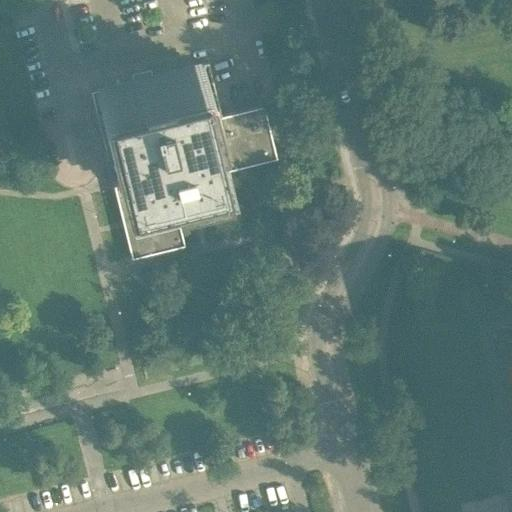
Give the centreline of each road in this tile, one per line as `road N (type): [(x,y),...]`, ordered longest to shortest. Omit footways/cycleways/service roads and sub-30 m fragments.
road 1 (residential): [(345,449),(323,349),(380,210),(327,0)]
road 2 (residential): [(345,449),(100,511)]
